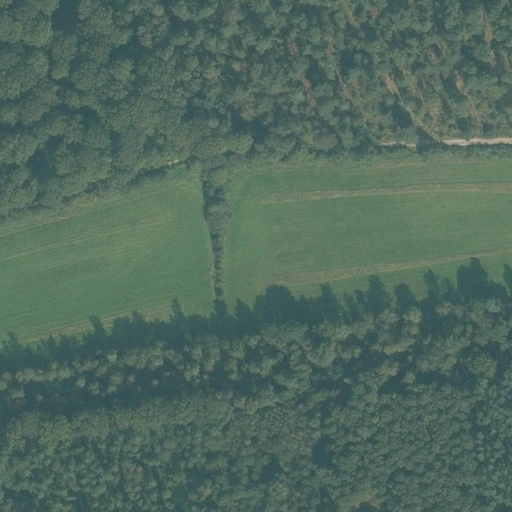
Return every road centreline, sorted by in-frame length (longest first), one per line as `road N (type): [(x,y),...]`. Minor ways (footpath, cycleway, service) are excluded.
road 1 (track): [(0,211),(229,150),(511,143)]
road 2 (track): [(339,0),(429,144)]
